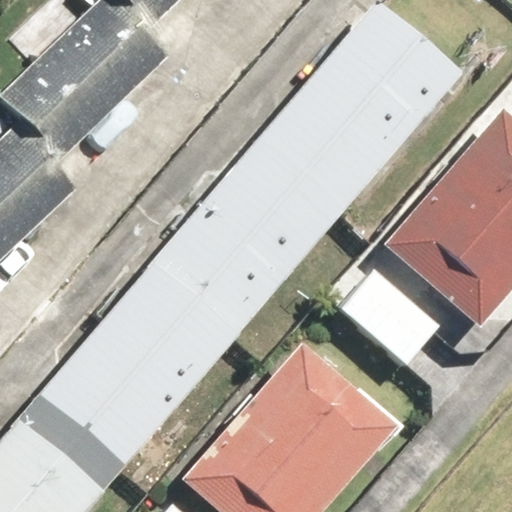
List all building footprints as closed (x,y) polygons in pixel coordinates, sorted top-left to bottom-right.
[(151,33),(184,0),(107,0),(0,107),(0,116),(14,131),(0,144),(0,259),(77,183),(59,165),(171,53),(151,33)] [(0,511),(91,511),(466,76),(377,1),(0,439),(0,511)] [(481,321),(511,285),(511,123),(503,116),(391,243),(481,321)] [(437,330),(378,275),(344,311),(403,366),(437,330)] [(215,511),(325,511),(396,434),(298,346),(179,480),(215,511)]
